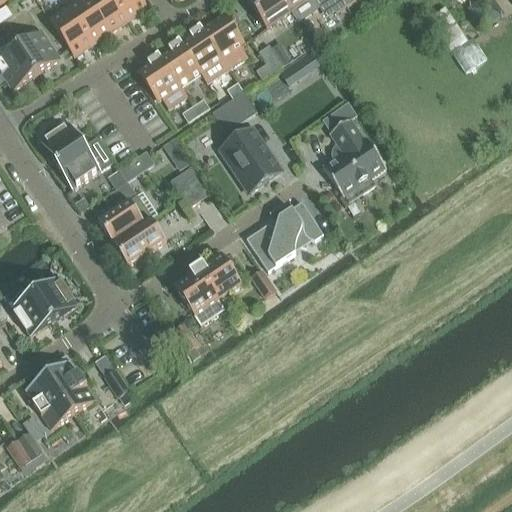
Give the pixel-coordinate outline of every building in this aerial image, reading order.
[(0,0),(0,8),(13,0),(0,0)] [(111,36),(87,0),(86,0),(69,12),(93,48),(111,36)] [(129,24),(113,0),(87,0),(111,36),(129,24)] [(148,12),(140,0),(113,0),(129,24),(148,12)] [(292,16),(281,0),(250,0),(247,2),(267,33),(292,16)] [(316,0),(281,0),(292,16),(316,0)] [(340,0),(325,0),(337,17),(347,10),(340,0)] [(355,0),(340,0),(347,10),(358,3),(355,0)] [(13,19),(7,10),(0,14),(0,23),(2,26),(13,19)] [(446,10),(429,21),(451,56),(468,45),(446,10)] [(93,48),(69,12),(50,24),(75,60),(93,48)] [(245,50),(224,19),(203,33),(201,30),(200,30),(230,74),(248,62),(241,52),(245,50)] [(230,74),(200,30),(189,38),(191,41),(182,47),(180,44),(180,45),(202,78),(201,79),(208,89),(230,74)] [(61,64),(42,35),(43,35),(19,51),(38,79),(62,64),(62,63),(61,64)] [(38,79),(19,51),(14,44),(0,53),(0,55),(3,61),(0,63),(0,75),(13,95),(13,96),(38,79)] [(202,78),(180,45),(168,52),(170,55),(161,61),(159,58),(159,59),(181,92),(182,92),(201,79),(202,78)] [(284,70),(270,50),(259,57),(267,68),(273,78),(284,70)] [(279,76),(289,91),(319,71),(320,71),(309,55),(308,56),(279,76)] [(181,92),(159,59),(147,66),(150,69),(139,76),(159,107),(163,104),(169,114),(188,102),(182,92),(181,92)] [(273,78),(267,68),(256,76),(262,85),(273,78)] [(233,104),(244,97),(238,87),(227,95),(233,104)] [(258,117),(244,97),(233,104),(213,118),(226,138),(258,117)] [(204,104),(194,111),(200,120),(210,113),(204,104)] [(189,127),(200,120),(194,111),(183,118),(189,127)] [(70,128),(41,147),(57,170),(85,151),(70,128)] [(281,178),(270,160),(267,162),(259,150),(262,148),(251,133),(221,153),(232,169),(240,163),(247,175),(239,180),(251,198),(264,189),(262,187),(268,184),(269,186),(281,178)] [(376,158),(374,160),(360,140),(339,154),(347,165),(344,167),(342,176),(344,179),(333,187),(353,217),(368,207),(372,213),(385,205),(380,198),(395,188),(376,158)] [(85,151),(57,170),(73,194),(102,175),(114,167),(97,142),(92,146),(85,151)] [(127,187),(152,170),(144,158),(138,162),(119,175),(127,187)] [(204,189),(197,178),(175,193),(182,203),(204,189)] [(189,213),(210,199),(204,189),(182,203),(189,213)] [(85,204),(77,209),(82,217),(90,212),(85,204)] [(145,228),(130,205),(98,226),(114,249),(152,223),(145,228)] [(296,254),(300,241),(315,245),(324,240),(302,207),(280,222),(275,239),(267,237),(264,233),(247,244),(269,277),(296,258),(296,254)] [(128,271),(167,246),(152,223),(114,249),(128,271)] [(242,290),(223,260),(206,272),(204,269),(197,273),(225,315),(226,315),(219,305),(242,290)] [(225,315),(197,273),(190,278),(192,281),(175,292),(201,331),(225,315)] [(276,296),(263,275),(252,282),(266,303),(276,296)] [(78,310),(59,281),(48,289),(43,282),(31,290),(54,326),(78,310)] [(54,326),(31,290),(18,299),(23,306),(11,313),(30,342),(54,326)] [(199,349),(185,329),(175,336),(188,356),(199,349)] [(88,390),(79,377),(79,378),(67,360),(51,371),(54,376),(48,380),(74,419),(96,404),(87,391),(88,390)] [(130,396),(116,375),(105,382),(119,403),(130,396)] [(74,419),(48,380),(26,395),(34,407),(33,408),(42,421),(43,421),(51,434),(74,419)] [(43,458),(29,438),(19,445),(32,465),(43,458)] [(32,465),(19,445),(8,452),(21,473),(32,465)]
